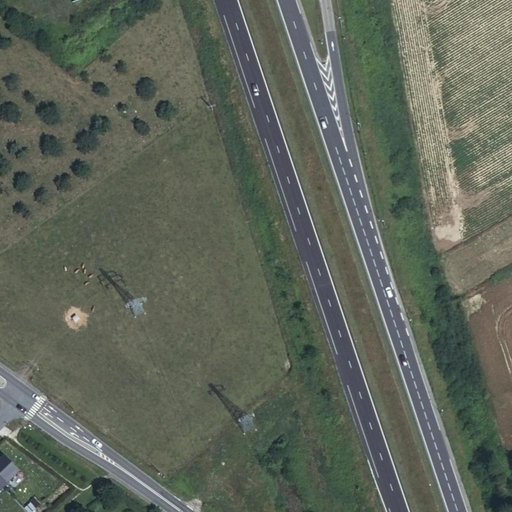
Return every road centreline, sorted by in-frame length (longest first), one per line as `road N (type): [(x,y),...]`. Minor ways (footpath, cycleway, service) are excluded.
road 1 (motorway): [(228,0),(400,511)]
road 2 (motorway): [(458,511),(338,153)]
road 3 (motorway): [(338,153),(287,0)]
road 4 (motorway): [(338,153),(343,114),(325,0)]
road 5 (secondary): [(122,468),(24,388)]
road 6 (secondary): [(14,404),(122,468)]
